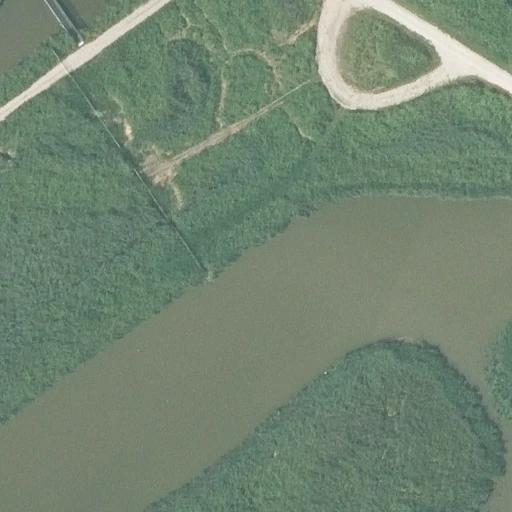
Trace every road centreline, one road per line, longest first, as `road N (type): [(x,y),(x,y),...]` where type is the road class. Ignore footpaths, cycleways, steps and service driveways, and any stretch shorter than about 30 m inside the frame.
road 1 (track): [(161,0),(0,114)]
road 2 (track): [(511,84),(374,0)]
